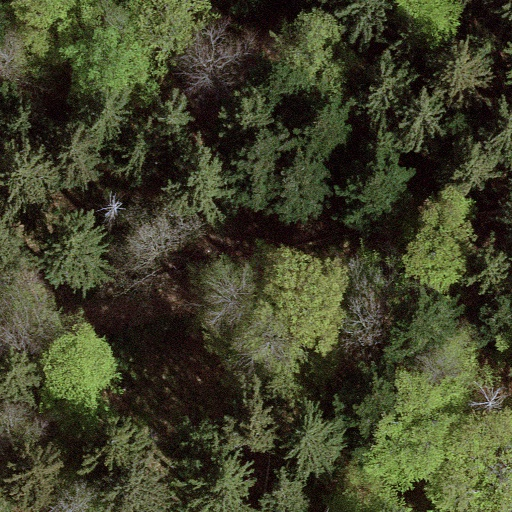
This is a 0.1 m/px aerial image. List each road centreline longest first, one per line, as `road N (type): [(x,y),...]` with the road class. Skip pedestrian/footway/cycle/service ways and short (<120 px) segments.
road 1 (track): [(166,304),(511,241)]
road 2 (track): [(0,327),(166,304)]
